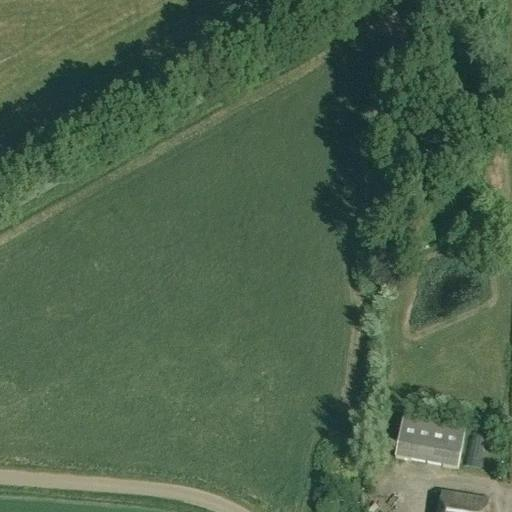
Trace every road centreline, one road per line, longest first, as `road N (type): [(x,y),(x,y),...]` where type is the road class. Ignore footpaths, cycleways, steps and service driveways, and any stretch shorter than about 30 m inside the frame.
road 1 (unclassified): [(0,214),(374,0)]
road 2 (unclassified): [(0,478),(178,492),(233,511)]
